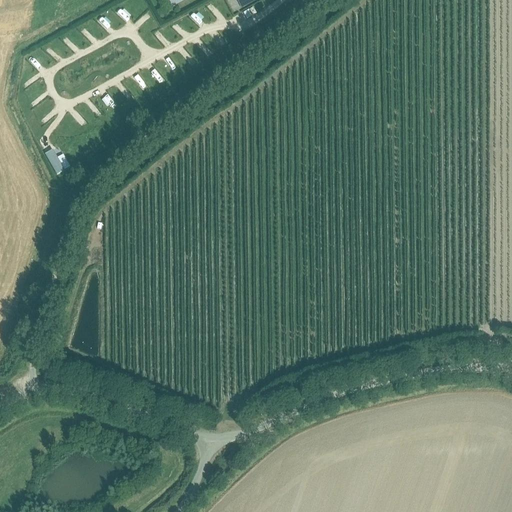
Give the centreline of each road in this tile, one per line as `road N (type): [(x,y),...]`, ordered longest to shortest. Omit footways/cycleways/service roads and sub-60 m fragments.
road 1 (track): [(321,0),(79,201),(31,347),(35,389)]
road 2 (unclassified): [(214,446),(389,381),(454,369),(511,370)]
road 3 (unclassified): [(0,406),(58,388),(214,446)]
